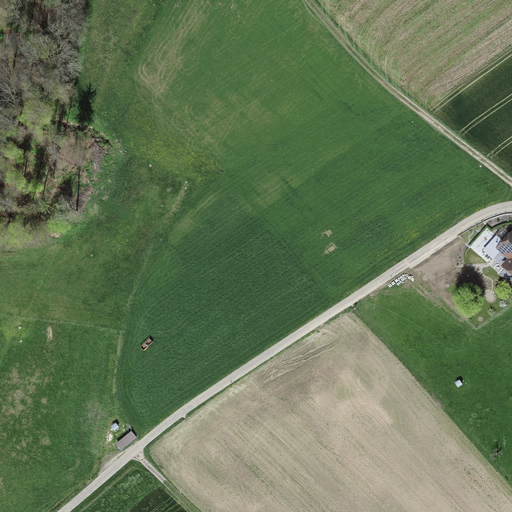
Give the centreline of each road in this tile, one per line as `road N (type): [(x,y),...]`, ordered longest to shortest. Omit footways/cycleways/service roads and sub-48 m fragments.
road 1 (unclassified): [(511,203),(460,223),(205,396),(62,511)]
road 2 (track): [(511,184),(378,79),(310,0)]
